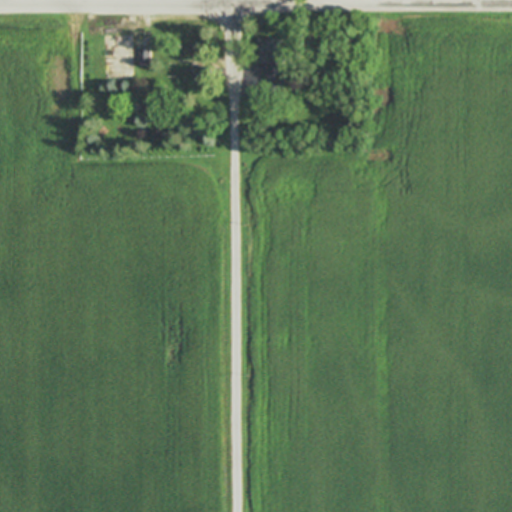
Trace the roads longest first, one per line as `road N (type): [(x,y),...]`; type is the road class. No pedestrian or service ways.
road 1 (residential): [(235,511),(231,0)]
road 2 (residential): [(232,1),(511,1)]
road 3 (residential): [(0,1),(232,1)]
